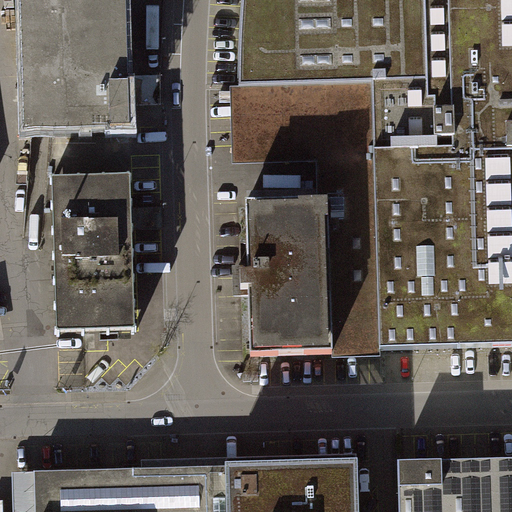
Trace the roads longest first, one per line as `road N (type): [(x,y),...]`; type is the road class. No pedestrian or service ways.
road 1 (unclassified): [(198,0),(191,145),(198,420)]
road 2 (unclassified): [(198,420),(511,411)]
road 3 (unclassified): [(0,422),(198,420)]
